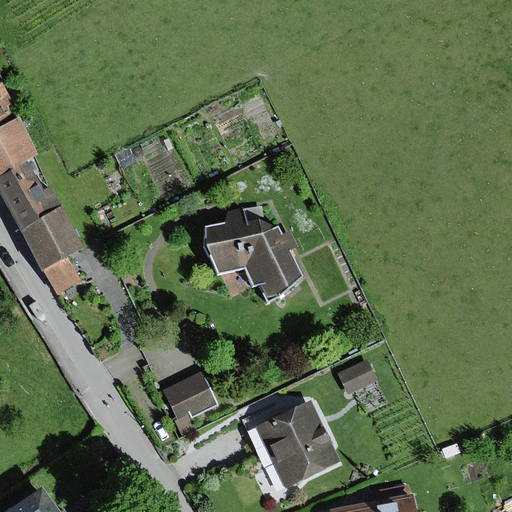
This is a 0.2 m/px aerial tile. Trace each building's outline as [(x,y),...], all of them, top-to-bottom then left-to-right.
[(0,130),(17,121),(0,85),(0,130)] [(17,121),(0,130),(0,178),(35,159),(17,121)] [(35,159),(0,178),(0,203),(38,276),(65,261),(82,252),(35,159)] [(231,224),(204,231),(200,253),(215,278),(241,273),(250,290),(258,289),(264,302),(276,301),(300,280),(276,229),(245,229),(243,210),(230,211),(231,224)] [(65,261),(38,276),(55,298),(80,281),(65,261)] [(366,362),(338,374),(345,394),(374,382),(366,362)] [(199,374),(162,392),(176,422),(214,403),(199,374)] [(310,404),(254,429),(282,490),(338,465),(310,404)] [(272,492),(255,457),(225,471),(242,507),(272,492)] [(375,504),(334,511),(411,511),(406,487),(373,494),(375,504)] [(53,511),(39,491),(7,511),(53,511)]
